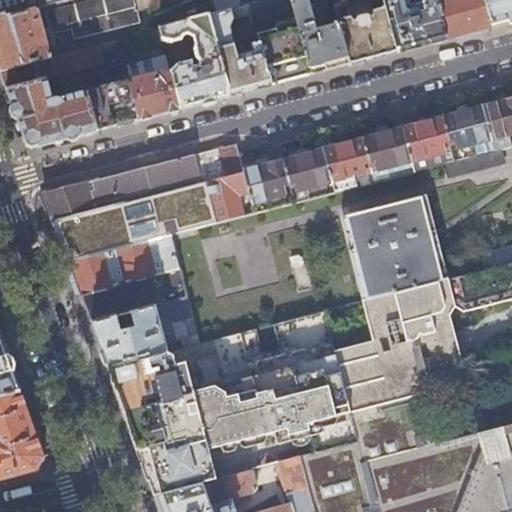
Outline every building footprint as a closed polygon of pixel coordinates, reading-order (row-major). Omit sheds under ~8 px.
[(0,0),(0,19),(74,0),(0,0)] [(141,2),(140,0),(74,0),(0,19),(0,73),(27,66),(46,61),(49,60),(45,45),(54,42),(52,34),(136,13),(134,4),(141,2)] [(239,8),(236,0),(213,0),(217,14),(232,10),(239,8)] [(267,0),(250,5),(258,38),(270,85),(291,79),(310,74),(290,0),(267,0)] [(308,0),(290,0),(310,74),(348,64),(337,23),(316,29),(308,0)] [(346,1),(341,2),(332,4),(337,23),(348,64),(397,51),(382,0),(369,0),(372,11),(371,17),(368,18),(366,15),(357,18),(356,20),(354,21),(350,16),(346,1)] [(382,0),(397,51),(445,38),(434,0),(433,0),(408,7),(406,0),(382,0)] [(434,0),(445,38),(490,26),(482,0),(434,0)] [(511,0),(482,0),(490,26),(511,20),(511,0)] [(232,10),(217,14),(208,16),(229,96),(252,90),(270,85),(258,38),(251,40),(254,50),(237,55),(231,28),(235,19),(232,10)] [(229,96),(208,16),(159,30),(162,41),(170,44),(181,41),(184,36),(189,34),(194,38),(195,45),(193,47),(196,58),(199,62),(198,65),(195,66),(192,67),(191,61),(178,65),(171,71),(170,71),(180,109),(206,102),(229,96)] [(49,60),(46,61),(51,80),(56,78),(59,88),(83,81),(80,71),(99,66),(122,60),(121,47),(120,41),(49,60)] [(27,66),(0,73),(0,74),(3,83),(6,92),(32,85),(27,66)] [(127,79),(138,120),(161,114),(180,109),(170,71),(159,74),(157,71),(127,79)] [(100,82),(101,87),(86,91),(96,131),(110,128),(138,120),(127,79),(126,75),(100,82)] [(47,81),(32,85),(6,92),(15,115),(24,140),(30,143),(38,147),(67,139),(96,131),(86,91),(64,97),(66,105),(65,105),(64,104),(61,101),(57,100),(53,99),(47,81)] [(511,100),(482,108),(490,140),(511,134),(511,100)] [(472,145),(475,156),(493,152),(490,140),(482,108),(441,119),(448,147),(456,145),(457,149),(472,145)] [(411,162),(413,172),(443,165),(452,162),(448,147),(441,119),(402,129),(411,162)] [(362,140),(369,168),(376,167),(377,170),(411,162),(402,129),(362,140)] [(330,183),(333,193),(355,187),(352,177),(363,174),(362,170),(369,168),(362,140),(322,151),(330,183)] [(235,145),(218,149),(223,171),(212,174),(214,181),(242,173),(242,172),(238,156),(235,145)] [(452,162),(443,165),(446,179),(504,162),(501,150),(493,152),(475,156),(452,162)] [(322,151),(281,162),(289,190),(293,204),(307,200),(305,190),(330,183),(322,151)] [(44,194),(54,223),(95,213),(91,199),(199,172),(194,156),(87,184),(87,182),(44,194)] [(281,162),(242,172),(242,173),(248,194),(251,204),(283,196),(282,191),(289,190),(281,162)] [(369,168),(372,183),(413,172),(411,162),(377,170),(376,167),(369,168)] [(95,213),(54,223),(60,238),(65,253),(69,263),(139,244),(136,234),(149,231),(147,225),(162,221),(166,237),(170,236),(243,217),(238,197),(248,194),(242,173),(214,181),(95,213)] [(440,281),(448,279),(425,195),(417,197),(440,281)] [(367,300),(440,281),(417,197),(346,216),(367,300)] [(360,302),(367,300),(346,216),(339,218),(360,302)] [(139,244),(69,263),(74,279),(80,294),(178,269),(170,236),(166,237),(139,244)] [(167,353),(107,368),(113,384),(116,394),(122,410),(126,420),(132,438),(135,446),(145,472),(149,484),(154,498),(232,477),(226,460),(239,457),(237,446),(236,442),(289,428),(290,432),(293,444),(326,435),(331,451),(299,459),(312,511),(372,511),(371,509),(360,463),(421,447),(443,441),(429,389),(424,370),(449,364),(441,332),(450,329),(447,317),(453,309),(461,314),(511,304),(511,302),(511,262),(484,270),(448,279),(440,281),(367,300),(360,302),(371,343),(332,353),(321,312),(271,325),(279,360),(261,364),(253,330),(197,344),(170,351),(170,352),(167,353)] [(178,269),(80,294),(86,309),(91,324),(186,298),(178,269)] [(191,318),(186,298),(91,324),(99,345),(102,356),(107,368),(167,353),(164,346),(173,343),(168,324),(191,318)] [(441,332),(449,364),(459,361),(450,329),(441,332)] [(0,397),(21,392),(14,374),(1,339),(0,335),(0,397)] [(33,426),(21,392),(0,397),(0,481),(36,472),(41,464),(45,457),(33,426)] [(507,511),(511,511),(511,422),(443,441),(421,447),(438,511),(507,511)] [(511,511),(507,511),(438,511),(421,447),(360,463),(371,509),(372,511),(511,511)] [(232,477),(154,498),(158,511),(312,511),(299,459),(276,466),(286,505),(262,511),(211,511),(210,505),(259,491),(254,472),(232,477)]
